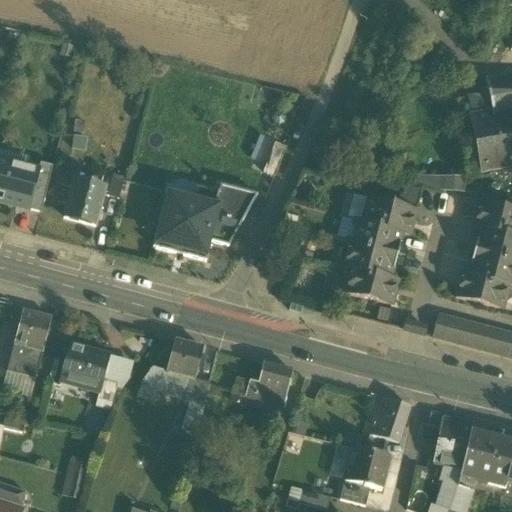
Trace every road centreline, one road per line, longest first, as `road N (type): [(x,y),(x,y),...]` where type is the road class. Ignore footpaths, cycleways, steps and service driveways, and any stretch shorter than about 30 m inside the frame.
road 1 (unclassified): [(209,326),(270,225),(362,0)]
road 2 (secondary): [(0,269),(209,326)]
road 3 (secondary): [(209,326),(401,375)]
road 4 (residential): [(445,206),(401,375)]
road 5 (residential): [(427,382),(396,511)]
